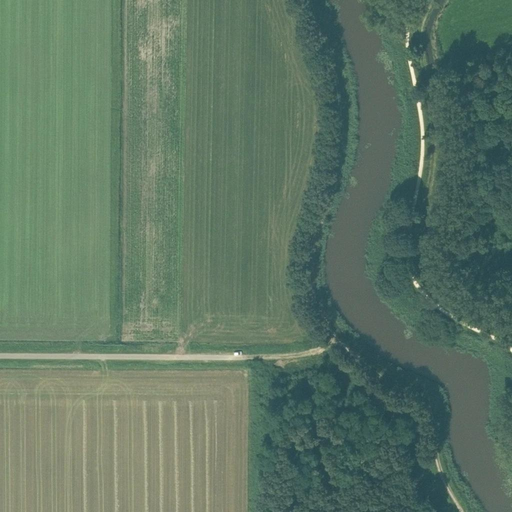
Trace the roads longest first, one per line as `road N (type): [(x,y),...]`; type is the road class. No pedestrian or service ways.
road 1 (track): [(460,511),(437,460),(428,408),(339,341),(303,275),(304,245),(336,139),(337,103),(308,0)]
road 2 (unclassified): [(0,356),(246,358)]
